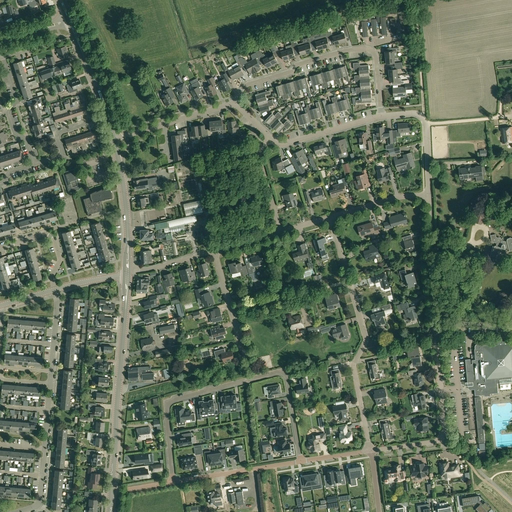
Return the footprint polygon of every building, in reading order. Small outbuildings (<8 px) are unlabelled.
[(342,34),(338,35),(341,43),(347,42),(347,41),(345,35),(348,34),(346,27),(343,28),(344,30),(344,33),(342,34)] [(326,35),(320,37),(324,49),(330,47),(328,41),(330,40),(328,32),(326,33),(326,35)] [(331,32),(328,32),(330,40),(333,39),(335,45),(341,43),(338,35),(333,37),(331,32)] [(314,36),(311,37),(313,44),(316,44),(318,50),(324,49),(320,37),(315,39),(314,36)] [(309,41),(303,43),(306,54),(312,52),(310,45),(313,44),(311,37),(308,38),(309,41)] [(292,45),(286,47),(287,50),(289,59),(295,57),(293,51),(296,50),(294,42),(293,41),(291,42),(292,45)] [(297,42),(294,42),(296,50),(299,49),(300,55),(306,54),(303,43),(298,44),(297,42)] [(56,53),(57,56),(59,55),(60,59),(68,56),(65,46),(57,49),(58,53),(56,53)] [(283,48),(280,49),(281,52),(283,61),(289,59),(287,50),(284,51),(283,48)] [(385,53),(384,53),(384,58),(385,58),(393,57),(397,57),(397,54),(397,51),(399,50),(399,48),(392,48),(392,51),(385,52),(385,53)] [(258,52),(256,53),(261,62),(263,61),(265,63),(267,68),(268,67),(269,68),(273,66),(268,57),(267,54),(263,57),(261,53),(258,52)] [(253,60),(250,62),(256,72),(261,70),(258,64),(261,62),(256,53),(251,55),(251,56),(253,60)] [(273,54),(268,57),(273,66),(277,64),(276,63),(278,62),(275,57),(273,54)] [(47,58),(49,64),(50,65),(56,63),(53,56),(47,58)] [(241,57),(238,59),(239,60),(240,63),(243,67),(245,71),(247,69),(251,75),(256,72),(250,62),(248,63),(245,59),(244,59),(243,59),(243,58),(241,57)] [(21,61),(13,63),(15,69),(23,67),(21,61)] [(68,62),(61,65),(38,73),(40,80),(71,70),(68,62)] [(359,63),(353,63),(354,70),(359,69),(359,72),(369,71),(368,65),(360,66),(359,63)] [(239,65),(234,68),(239,78),(241,77),(241,76),(243,75),(240,68),(239,65)] [(345,66),(339,68),(342,77),(345,76),(347,81),(350,81),(348,76),(345,66)] [(395,69),(388,70),(389,76),(397,75),(396,69),(403,69),(402,66),(395,66),(395,69)] [(23,67),(15,69),(17,75),(25,73),(23,67)] [(234,68),(228,71),(233,80),(236,79),(239,78),(234,68)] [(339,68),(333,70),(338,84),(340,83),(339,78),(342,77),(339,68)] [(333,70),(327,71),(330,81),(333,80),(335,85),(338,84),(333,70)] [(327,71),(322,73),(326,88),(329,87),(327,82),(330,81),(327,71)] [(25,73),(17,75),(19,81),(27,79),(25,73)] [(221,77),(217,79),(219,82),(218,82),(223,92),(230,88),(227,82),(230,80),(226,73),(222,75),(224,79),(222,80),(221,77)] [(322,73),(316,75),(318,84),(321,83),(323,88),(326,88),(322,73)] [(316,75),(310,77),(312,86),(314,91),(317,90),(315,85),(318,84),(316,75)] [(397,75),(389,76),(390,82),(397,82),(397,85),(404,84),(404,81),(401,81),(401,78),(397,79),(397,75)] [(210,85),(205,88),(210,97),(217,93),(213,86),(216,85),(212,77),(208,80),(210,85)] [(306,78),(300,80),(302,89),(306,88),(307,93),(310,92),(309,87),(306,78)] [(27,79),(19,81),(21,87),(29,85),(27,79)] [(71,84),(67,85),(70,93),(77,90),(76,88),(81,86),(79,80),(75,81),(75,80),(71,82),(71,84)] [(300,80),(294,81),(298,96),(301,95),(299,90),(302,89),(300,80)] [(194,89),(191,91),(196,100),(203,96),(199,90),(202,88),(198,81),(192,85),(194,89)] [(294,81),(288,83),(291,93),(294,92),(295,97),(298,96),(294,81)] [(55,85),(58,92),(64,90),(61,82),(55,85)] [(288,83),(282,85),(286,99),(289,98),(288,93),(291,93),(288,83)] [(405,87),(393,88),(394,97),(401,96),(401,97),(406,97),(406,90),(412,89),(412,83),(405,84),(405,87)] [(179,90),(176,92),(177,94),(182,103),(188,99),(185,94),(188,92),(184,84),(177,88),(179,90)] [(29,85),(21,87),(23,93),(30,91),(29,85)] [(282,85),(276,87),(279,96),(282,95),(283,100),(286,99),(282,85)] [(166,95),(162,97),(167,106),(174,102),(172,99),(171,97),(174,95),(173,94),(170,88),(164,91),(166,95)] [(30,91),(23,93),(24,100),(32,97),(30,91)] [(264,92),(255,95),(257,101),(266,98),(265,95),(270,94),(270,91),(264,92)] [(345,100),(342,101),(344,110),(351,108),(348,99),(346,94),(343,95),(345,100)] [(333,103),(330,104),(333,114),(339,112),(334,97),(332,98),(333,103)] [(337,97),(334,97),(339,112),(344,110),(342,101),(339,102),(337,97)] [(34,103),(27,105),(29,110),(30,110),(30,109),(39,106),(38,104),(41,103),(40,101),(41,101),(40,101),(39,98),(33,100),(34,103)] [(266,98),(257,101),(259,107),(273,103),(272,100),(267,101),(266,98)] [(79,99),(77,100),(82,114),(87,113),(85,108),(87,107),(86,103),(84,103),(81,104),(79,99)] [(325,100),(322,101),(324,106),(327,115),(333,114),(330,104),(327,105),(325,100)] [(317,108),(314,109),(317,118),(323,116),(320,107),(319,102),(316,103),(317,108)] [(66,109),(63,110),(66,119),(72,117),(67,103),(65,104),(66,109)] [(70,103),(67,103),(72,117),(77,116),(74,106),(71,107),(70,103)] [(273,103),(259,107),(260,113),(270,110),(269,107),(274,105),(273,103)] [(309,105),(306,106),(307,107),(311,120),(317,118),(314,109),(311,110),(309,105)] [(30,113),(30,115),(42,111),(41,109),(39,110),(38,107),(39,107),(39,106),(30,109),(31,112),(30,113)] [(59,106),(57,107),(61,121),(66,119),(63,110),(60,110),(59,106)] [(61,121),(57,107),(54,107),(56,112),(53,113),(56,123),(61,121)] [(306,113),(303,114),(305,124),(311,122),(311,120),(307,107),(304,108),(305,111),(306,113)] [(298,110),(295,111),(297,116),(299,125),(305,124),(303,114),(300,115),(298,110)] [(42,111),(30,115),(31,117),(32,118),(33,120),(42,117),(41,114),(43,114),(42,111)] [(272,114),(265,121),(269,125),(280,115),(278,113),(274,116),(272,114)] [(280,115),(269,125),(274,129),(280,123),(278,121),(282,117),(280,115)] [(33,123),(33,124),(33,125),(40,123),(45,121),(45,120),(43,120),(42,117),(33,120),(34,122),(33,123)] [(211,129),(208,130),(208,132),(209,136),(212,135),(212,131),(217,131),(216,120),(210,121),(210,122),(211,129)] [(235,121),(228,122),(229,133),(237,132),(236,130),(239,129),(238,124),(236,125),(235,121)] [(280,123),(274,129),(278,134),(284,128),(286,130),(291,126),(286,122),(283,125),(280,123)] [(32,129),(31,129),(32,131),(44,128),(43,126),(41,126),(40,123),(33,125),(32,126),(33,128),(32,129)] [(399,130),(396,131),(396,137),(401,136),(400,133),(411,132),(410,123),(398,124),(399,130)] [(204,125),(198,126),(199,135),(202,135),(203,137),(206,137),(206,139),(209,139),(208,136),(209,136),(208,132),(205,132),(204,125)] [(193,133),(190,134),(191,141),(197,140),(200,140),(199,135),(198,126),(192,127),(193,133)] [(511,126),(500,128),(503,143),(511,142),(511,147),(511,146),(511,126)] [(44,128),(32,131),(33,133),(35,134),(35,136),(36,139),(41,138),(40,135),(44,134),(43,131),(44,130),(44,128)] [(376,134),(373,134),(374,142),(375,142),(377,140),(384,139),(384,138),(387,138),(388,144),(389,144),(389,148),(393,148),(392,130),(387,131),(384,132),(384,128),(376,129),(376,134)] [(96,130),(91,132),(96,146),(98,146),(96,141),(99,140),(96,130)] [(178,135),(172,136),(172,142),(182,141),(184,141),(183,135),(186,134),(186,131),(178,132),(178,135)] [(91,132),(86,134),(89,143),(92,142),(93,147),(96,146),(91,132)] [(366,133),(358,134),(360,145),(363,144),(368,144),(367,141),(366,133)] [(86,134),(81,135),(85,149),(87,149),(86,144),(89,143),(86,134)] [(81,135),(76,137),(79,146),(82,146),(83,150),(85,149),(81,135)] [(76,137),(71,138),(75,153),(77,152),(76,147),(79,146),(76,137)] [(75,153),(71,138),(65,140),(68,150),(71,149),(73,153),(75,153)] [(337,150),(333,151),(336,159),(342,157),(341,153),(345,152),(344,146),(346,145),(345,139),(335,142),(337,150)] [(368,144),(363,144),(364,148),(366,148),(367,150),(372,149),(370,141),(367,141),(368,144)] [(321,146),(314,148),(316,154),(325,151),(327,151),(326,148),(325,143),(320,145),(321,146)] [(20,150),(15,152),(18,164),(24,162),(20,150)] [(292,154),(293,155),(296,162),(293,164),(297,171),(299,175),(304,172),(302,168),(301,165),(305,162),(305,161),(307,160),(304,156),(302,150),(301,150),(298,151),(292,154)] [(15,152),(9,154),(13,165),(18,164),(15,152)] [(183,153),(174,154),(175,160),(181,159),(182,161),(185,160),(185,155),(183,155),(183,153)] [(397,157),(394,158),(398,171),(401,170),(400,167),(402,167),(402,169),(407,168),(408,169),(412,168),(413,168),(413,167),(415,167),(411,153),(403,155),(404,158),(398,160),(397,157)] [(9,154),(4,155),(7,167),(13,165),(9,154)] [(273,166),(273,169),(274,169),(274,170),(278,170),(282,169),(285,168),(289,174),(295,171),(292,164),(291,164),(291,165),(288,159),(283,162),(280,157),(275,160),(275,161),(273,162),(274,164),(273,165),(273,166)] [(470,168),(459,169),(460,179),(471,178),(471,177),(476,176),(476,182),(483,181),(482,176),(482,174),(485,174),(484,166),(481,167),(481,166),(476,167),(470,168)] [(377,174),(376,174),(379,182),(384,180),(385,181),(389,180),(388,175),(392,174),(390,167),(387,168),(387,169),(385,169),(384,168),(376,170),(377,174)] [(68,191),(71,192),(79,190),(81,187),(75,171),(73,169),(64,172),(63,174),(68,191)] [(358,180),(355,181),(357,189),(367,186),(366,180),(368,180),(366,170),(362,171),(363,175),(357,177),(358,180)] [(52,178),(50,179),(53,188),(59,187),(56,179),(54,179),(52,179),(52,178)] [(147,179),(134,181),(135,186),(135,187),(135,189),(136,189),(136,190),(148,188),(149,191),(153,190),(153,186),(158,185),(156,178),(147,179)] [(334,190),(330,191),(332,197),(337,195),(337,192),(345,190),(344,186),(347,185),(345,178),(342,179),(343,182),(332,186),(334,190)] [(42,181),(40,182),(43,191),(48,190),(46,182),(43,182),(42,182),(42,181)] [(26,184),(24,185),(27,194),(32,193),(30,185),(27,185),(26,185),(26,184)] [(83,199),(88,214),(102,210),(100,205),(102,204),(101,200),(105,200),(105,199),(112,198),(111,192),(109,186),(102,190),(102,189),(96,191),(90,194),(90,197),(83,199)] [(15,187),(14,188),(16,197),(22,196),(19,188),(17,189),(16,188),(15,187)] [(308,191),(304,192),(307,202),(309,202),(311,201),(310,199),(309,197),(310,197),(313,196),(315,202),(325,199),(322,189),(312,192),(312,193),(308,194),(308,191)] [(292,192),(283,195),(286,202),(287,202),(288,207),(298,205),(295,196),(294,197),(292,192)] [(159,193),(151,194),(151,198),(155,197),(156,202),(160,201),(159,196),(159,193)] [(145,198),(137,199),(139,207),(146,206),(146,204),(149,203),(148,197),(145,198)] [(200,201),(184,204),(186,212),(187,216),(202,212),(200,201)] [(478,210),(476,217),(483,219),(485,212),(478,210)] [(52,212),(49,213),(51,221),(57,219),(56,215),(55,211),(52,212)] [(49,213),(43,215),(45,223),(51,221),(49,213)] [(390,221),(384,223),(386,229),(392,227),(392,226),(407,222),(405,213),(389,217),(390,221)] [(43,215),(37,217),(39,225),(45,223),(43,215)] [(196,215),(167,222),(168,227),(197,221),(196,215)] [(37,217),(30,218),(33,226),(39,225),(37,217)] [(24,218),(17,219),(20,230),(27,228),(24,220),(24,218)] [(28,219),(24,220),(27,228),(33,226),(30,218),(28,219)] [(167,221),(155,224),(156,229),(168,227),(167,222),(167,221)] [(92,227),(93,231),(101,228),(99,222),(91,224),(92,227)] [(12,224),(8,225),(11,233),(17,231),(14,223),(12,224)] [(372,223),(358,227),(361,235),(367,233),(368,234),(374,232),(375,235),(381,233),(379,226),(373,228),(372,223)] [(8,225),(2,227),(4,235),(11,233),(8,225)] [(159,233),(156,234),(157,239),(167,237),(167,239),(172,238),(171,232),(185,230),(185,225),(165,229),(166,232),(162,233),(159,233)] [(93,231),(95,237),(103,234),(101,228),(93,231)] [(62,233),(64,239),(72,237),(70,231),(62,233)] [(95,237),(96,243),(104,241),(103,234),(95,237)] [(492,250),(490,257),(506,253),(505,250),(509,249),(509,250),(511,249),(511,238),(510,238),(509,238),(508,238),(508,239),(507,239),(507,240),(507,242),(502,240),(502,239),(496,237),(495,234),(490,235),(492,241),(492,242),(497,243),(496,246),(495,246),(493,250),(492,250)] [(411,235),(403,238),(407,251),(411,249),(411,252),(416,251),(411,235)] [(64,239),(65,245),(73,243),(72,237),(68,238),(64,239)] [(317,239),(314,240),(317,251),(319,250),(321,256),(323,260),(328,258),(328,259),(327,254),(326,254),(323,243),(326,242),(325,238),(318,240),(317,239)] [(96,243),(98,249),(106,247),(104,241),(96,243)] [(65,245),(67,251),(75,249),(73,243),(65,245)] [(163,244),(154,246),(154,250),(160,249),(162,256),(165,255),(164,249),(163,244)] [(300,252),(293,254),(295,260),(311,256),(309,249),(306,250),(304,244),(298,245),(300,252)] [(370,249),(364,251),(367,261),(377,258),(376,254),(378,254),(375,244),(369,246),(370,249)] [(98,249),(100,255),(108,253),(106,247),(98,249)] [(25,250),(27,256),(34,254),(32,248),(25,250)] [(67,251),(69,257),(77,255),(75,249),(67,251)] [(108,253),(100,255),(102,261),(110,259),(108,253)] [(34,254),(27,256),(29,262),(36,260),(34,254)] [(69,257),(71,263),(79,261),(77,255),(69,257)] [(249,264),(247,265),(250,276),(251,276),(252,281),(258,279),(256,275),(254,267),(264,264),(262,255),(251,258),(252,262),(249,263),(249,264)] [(36,260),(29,262),(29,265),(30,269),(38,266),(36,260)] [(79,261),(71,263),(73,270),(80,267),(79,261)] [(236,262),(229,264),(232,272),(236,271),(236,272),(240,271),(242,276),(248,274),(245,265),(242,266),(241,263),(236,264),(236,262)] [(200,269),(197,270),(199,277),(209,274),(206,263),(199,265),(200,269)] [(30,269),(32,275),(40,273),(38,266),(30,269)] [(183,270),(180,271),(183,282),(186,281),(196,278),(194,271),(191,272),(190,268),(183,270)] [(405,269),(399,271),(402,281),(406,280),(409,287),(417,285),(413,272),(407,274),(405,269)] [(40,273),(32,275),(34,281),(41,279),(40,273)] [(166,281),(163,282),(166,292),(170,291),(169,288),(168,286),(175,284),(171,273),(164,275),(166,281)] [(385,273),(372,277),(374,283),(382,281),(384,289),(389,288),(385,273)] [(8,275),(0,277),(0,278),(2,284),(9,281),(8,275)] [(9,281),(2,284),(3,290),(11,287),(10,284),(18,281),(17,279),(12,280),(9,281)] [(202,288),(195,290),(198,298),(199,304),(204,302),(205,306),(214,303),(212,296),(211,296),(210,292),(204,294),(202,288)] [(148,301),(144,302),(146,309),(156,306),(158,305),(157,301),(158,301),(156,296),(150,298),(150,299),(150,300),(148,301)] [(332,296),(325,298),(329,309),(341,306),(338,298),(333,300),(332,296)] [(100,300),(99,305),(103,306),(103,311),(114,312),(114,304),(105,303),(105,300),(100,300)] [(400,304),(397,305),(398,311),(401,310),(404,309),(406,314),(403,315),(405,320),(408,319),(408,321),(418,317),(415,306),(408,308),(406,302),(400,304)] [(381,311),(371,314),(372,319),(373,318),(376,328),(380,327),(382,323),(385,322),(384,317),(386,316),(384,310),(391,308),(390,304),(379,307),(381,311)] [(219,308),(208,312),(209,315),(211,315),(212,318),(209,319),(210,323),(213,322),(223,319),(219,308)] [(199,311),(193,313),(193,314),(194,317),(194,319),(201,317),(199,311)] [(151,313),(144,315),(146,322),(156,319),(153,312),(151,312),(151,313)] [(99,314),(98,320),(100,320),(100,324),(113,325),(113,318),(104,317),(104,314),(99,314)] [(301,315),(288,318),(291,330),(296,329),(299,328),(304,327),(301,315)] [(174,324),(160,328),(161,334),(175,331),(174,324)] [(336,327),(332,329),(334,338),(339,337),(341,337),(342,340),(348,338),(347,335),(349,334),(347,328),(346,324),(336,327)] [(219,325),(210,328),(212,336),(215,335),(215,337),(216,340),(225,338),(224,334),(227,333),(225,327),(220,328),(219,325)] [(299,328),(296,329),(296,332),(297,336),(302,335),(306,334),(305,329),(299,331),(299,328)] [(99,331),(98,339),(111,340),(112,332),(99,331)] [(153,338),(141,340),(143,350),(155,348),(154,344),(156,344),(155,341),(153,341),(153,338)] [(470,358),(465,359),(467,383),(467,386),(467,387),(468,387),(468,388),(468,389),(469,389),(470,389),(474,389),(475,389),(476,395),(484,394),(484,396),(490,396),(490,394),(498,393),(497,383),(511,382),(511,376),(511,343),(497,344),(497,341),(481,342),(478,343),(477,343),(476,343),(476,344),(475,344),(475,345),(474,345),(474,346),(475,348),(474,348),(474,351),(475,359),(472,359),(471,359),(472,363),(470,364),(470,358)] [(411,347),(407,348),(408,356),(411,355),(413,364),(415,363),(415,365),(421,364),(419,353),(418,349),(412,350),(411,347)] [(220,350),(214,351),(216,358),(222,356),(224,362),(234,359),(234,358),(234,357),(234,355),(233,354),(232,351),(226,353),(224,348),(220,350)] [(95,363),(98,364),(98,370),(107,371),(108,363),(102,362),(102,359),(95,359),(95,363)] [(375,360),(367,361),(371,378),(375,377),(375,379),(381,378),(380,372),(378,373),(375,360)] [(266,361),(259,363),(261,370),(267,368),(266,361)] [(339,369),(331,370),(331,371),(332,373),(332,376),(334,375),(335,383),(332,384),(333,389),(336,388),(336,389),(340,388),(339,386),(342,385),(339,369)] [(416,369),(408,371),(409,375),(413,374),(416,385),(424,384),(421,372),(417,373),(416,369)] [(141,372),(129,372),(129,381),(138,380),(142,380),(154,379),(153,373),(142,374),(141,374),(141,372)] [(96,378),(98,378),(98,385),(107,386),(108,378),(101,377),(102,374),(96,374),(96,378)] [(300,384),(296,385),(298,393),(298,394),(302,394),(302,393),(308,392),(307,383),(306,384),(305,378),(299,379),(300,382),(300,384)] [(279,385),(268,387),(269,395),(268,395),(268,398),(274,397),(274,394),(281,393),(279,385)] [(90,395),(96,396),(96,400),(106,401),(106,393),(97,392),(97,390),(91,389),(90,395)] [(375,394),(374,394),(375,398),(377,397),(377,399),(376,400),(377,404),(387,402),(386,395),(386,392),(385,392),(384,389),(375,391),(375,394)] [(418,392),(411,394),(413,402),(417,401),(418,408),(419,409),(421,409),(422,409),(424,409),(424,408),(426,407),(425,400),(424,395),(419,396),(418,392)] [(230,396),(229,396),(230,408),(237,407),(237,411),(241,410),(241,403),(237,404),(236,395),(234,395),(230,395),(230,396)] [(223,404),(219,405),(220,412),(226,411),(226,408),(230,408),(229,396),(227,396),(224,396),(222,397),(222,400),(223,404)] [(481,396),(475,397),(480,443),(486,442),(481,396)] [(210,401),(207,402),(208,413),(215,413),(215,414),(218,414),(217,404),(214,405),(214,403),(214,400),(210,400),(210,401)] [(276,400),(270,401),(271,407),(274,406),(275,416),(283,414),(283,410),(284,410),(283,406),(282,406),(281,403),(276,403),(276,400)] [(200,408),(197,408),(198,420),(202,419),(201,414),(208,413),(207,402),(204,402),(204,401),(200,401),(200,405),(200,407),(200,408)] [(88,410),(95,410),(94,415),(103,415),(104,408),(96,407),(96,404),(88,403),(88,410)] [(136,408),(136,409),(136,408),(137,410),(136,411),(137,411),(138,419),(147,418),(145,404),(136,405),(136,408)] [(346,404),(333,406),(335,414),(335,418),(339,418),(340,419),(342,420),(345,419),(346,418),(347,418),(346,410),(347,409),(346,404)] [(184,408),(176,409),(177,422),(185,421),(185,420),(191,419),(192,421),(196,421),(195,413),(191,414),(191,411),(184,411),(184,408)] [(418,419),(414,419),(415,424),(418,424),(419,430),(419,431),(420,430),(420,431),(421,432),(423,432),(424,431),(424,430),(428,430),(428,429),(427,416),(417,417),(418,419)] [(388,418),(379,420),(383,438),(388,437),(388,439),(394,438),(393,431),(391,431),(388,418)] [(92,425),(95,425),(95,430),(103,431),(104,422),(96,421),(96,422),(93,421),(92,425)] [(276,428),(274,429),(275,436),(288,434),(287,428),(283,429),(282,423),(276,424),(276,428)] [(341,433),(340,434),(341,442),(344,441),(345,443),(349,442),(348,440),(352,440),(351,432),(347,432),(346,425),(340,427),(341,433)] [(150,427),(136,429),(138,440),(145,439),(145,438),(151,437),(150,427)] [(88,433),(87,438),(90,439),(90,438),(96,439),(95,446),(102,446),(102,438),(96,437),(96,433),(88,433)] [(179,441),(178,442),(178,445),(179,445),(179,446),(192,444),(191,436),(192,436),(191,433),(186,434),(186,437),(178,438),(179,441)] [(307,445),(307,446),(308,447),(309,447),(310,448),(311,448),(311,451),(317,450),(317,451),(319,451),(319,450),(320,450),(319,441),(326,440),(325,434),(313,436),(314,438),(309,439),(310,442),(309,443),(308,444),(307,445)] [(279,445),(278,445),(279,452),(281,452),(281,453),(287,452),(287,451),(290,450),(290,449),(291,449),(290,445),(289,445),(289,443),(286,444),(286,440),(278,442),(279,445)] [(269,441),(260,442),(261,452),(266,451),(266,447),(270,446),(269,441)] [(201,445),(194,446),(196,455),(203,453),(201,445)] [(219,452),(215,453),(216,465),(220,464),(220,463),(223,463),(222,456),(226,456),(225,449),(219,450),(219,452)] [(235,451),(229,452),(230,458),(236,457),(236,461),(245,460),(243,449),(235,450),(235,451)] [(86,454),(92,455),(91,464),(100,465),(101,454),(95,454),(95,450),(86,450),(86,454)] [(210,451),(204,452),(205,458),(209,458),(210,465),(212,465),(213,466),(216,465),(215,453),(210,453),(210,451)] [(148,454),(134,455),(135,463),(149,462),(148,454)] [(196,457),(181,459),(183,470),(198,467),(196,457)] [(448,461),(440,462),(442,474),(445,474),(445,476),(446,476),(446,477),(447,478),(448,478),(449,478),(449,477),(450,477),(450,476),(450,475),(450,473),(459,472),(458,464),(452,465),(449,466),(448,461)] [(416,466),(411,467),(412,475),(417,475),(417,476),(418,476),(419,478),(422,478),(421,475),(426,474),(426,473),(429,473),(428,464),(424,465),(424,462),(416,463),(416,466)] [(385,477),(384,479),(384,481),(386,482),(388,482),(389,480),(389,479),(395,478),(396,480),(395,480),(397,480),(398,481),(400,480),(400,479),(403,479),(402,479),(406,478),(405,472),(401,472),(400,464),(399,464),(398,464),(396,464),(396,465),(394,465),(395,469),(390,469),(389,469),(387,469),(386,470),(385,470),(386,477),(385,477)] [(355,469),(346,471),(347,475),(349,474),(352,486),(351,482),(355,481),(355,477),(363,476),(363,477),(363,476),(361,466),(355,467),(355,469)] [(87,473),(91,473),(90,482),(88,482),(87,487),(97,488),(97,483),(99,483),(99,474),(93,473),(94,467),(88,467),(87,473)] [(147,469),(133,471),(134,479),(138,479),(139,479),(139,478),(148,477),(147,469)] [(334,470),(336,483),(341,482),(342,484),(346,484),(345,476),(341,477),(340,470),(339,470),(339,469),(336,470),(336,471),(334,471),(334,470)] [(328,476),(324,476),(325,486),(330,485),(330,483),(335,482),(336,486),(336,483),(334,470),(331,471),(331,470),(328,470),(328,471),(327,471),(328,476)] [(313,474),(310,474),(312,489),(313,489),(312,486),(322,485),(321,478),(318,478),(317,473),(313,474)] [(304,480),(300,481),(302,488),(312,486),(312,489),(310,474),(307,475),(303,476),(304,480)] [(289,478),(283,479),(285,491),(291,490),(291,489),(294,488),(295,492),(299,491),(298,485),(294,486),(293,478),(289,479),(289,478)] [(213,491),(207,492),(209,504),(215,503),(215,502),(223,501),(221,490),(213,492),(213,491)] [(85,491),(84,496),(87,496),(87,499),(89,499),(88,506),(96,507),(97,499),(91,499),(92,492),(85,491)] [(479,495),(462,498),(463,503),(471,502),(480,511),(478,511),(488,511),(489,511),(485,508),(488,505),(485,502),(482,505),(480,502),(479,495)]
